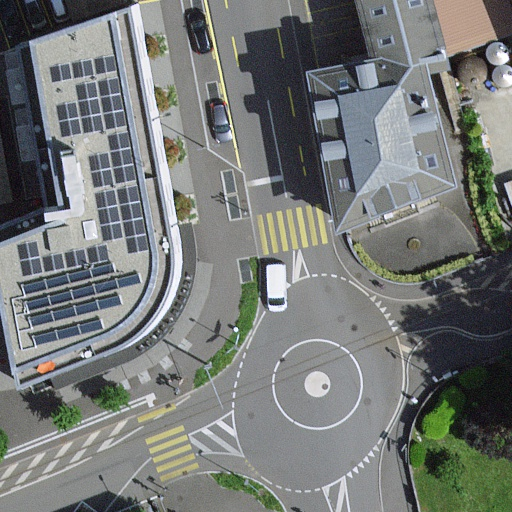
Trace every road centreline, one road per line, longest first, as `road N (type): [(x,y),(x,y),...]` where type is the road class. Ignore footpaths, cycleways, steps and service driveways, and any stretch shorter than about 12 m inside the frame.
road 1 (tertiary): [(248,0),(323,376)]
road 2 (residential): [(323,376),(2,511)]
road 3 (residential): [(511,295),(323,376)]
road 4 (tertiary): [(323,376),(343,511)]
